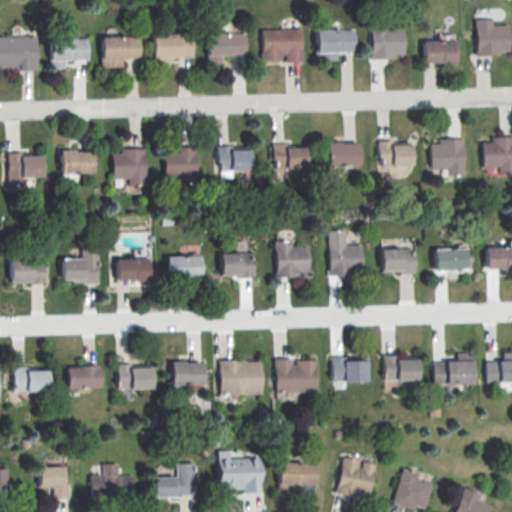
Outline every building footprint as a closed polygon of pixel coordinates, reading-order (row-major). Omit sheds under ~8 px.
[(471,19),(472,56),(495,55),(495,50),(504,50),(504,25),(488,26),(488,18),(471,19)] [(366,21),(367,59),(389,58),(389,53),(399,53),(398,28),(383,28),(382,21),(366,21)] [(258,29),(259,61),(278,60),(277,52),(284,52),(285,61),(299,60),(298,28),(258,29)] [(311,30),(337,29),(337,30),(350,30),(351,51),(333,51),(333,60),(312,60),(311,30)] [(202,33),(228,32),(228,34),(241,33),(242,54),(218,55),(218,63),(203,64),(202,33)] [(149,34),(176,34),(176,36),(188,35),(188,57),(164,57),(165,66),(150,66),(149,34)] [(0,35),(0,65),(14,65),(14,69),(35,68),(34,35),(0,35)] [(43,37),(44,67),(61,67),(61,60),(86,59),(85,36),(43,37)] [(98,36),(99,66),(120,66),(120,57),(138,57),(138,36),(98,36)] [(419,40),(451,39),(452,63),(438,64),(437,61),(420,62),(419,40)] [(487,137),(510,136),(511,174),(494,174),(494,167),(478,167),(478,142),(487,142),(487,137)] [(435,139),(458,138),(459,176),(442,176),(442,169),(426,169),(426,144),(435,144),(435,139)] [(373,141),(374,166),(408,165),(407,144),(393,144),(393,142),(388,142),(388,140),(373,141)] [(322,142),(323,165),(355,164),(354,143),(341,144),(341,142),(336,142),(336,141),(322,142)] [(268,144),(268,169),(302,168),(301,147),(288,147),(287,145),(282,145),(282,143),(268,144)] [(212,146),(213,171),(246,170),(246,149),(232,149),(232,147),(227,147),(227,145),(212,146)] [(192,147),(193,182),(176,182),(176,177),(160,178),(159,152),(170,151),(170,147),(192,147)] [(140,148),(141,183),(124,184),(124,178),(108,179),(108,153),(118,153),(118,149),(140,148)] [(72,150),(72,149),(57,149),(58,174),(91,173),(91,150),(72,150)] [(39,154),(20,154),(20,151),(4,151),(5,181),(6,183),(21,183),(21,177),(40,176),(39,154)] [(324,238),(325,275),(347,275),(347,270),(357,270),(356,245),(341,245),(340,238),(324,238)] [(271,240),(272,277),(295,277),(294,272),(304,272),(303,247),(288,247),(288,240),(271,240)] [(481,247),(511,246),(511,270),(500,270),(500,268),(482,268),(481,247)] [(430,249),(462,248),(462,271),(448,272),(448,269),(430,270),(430,249)] [(59,258),(60,278),(70,278),(71,280),(80,280),(80,282),(94,282),(94,249),(79,249),(79,258),(59,258)] [(377,251),(409,250),(410,273),(396,274),(396,271),(378,272),(377,251)] [(217,255),(249,254),(250,277),(236,278),(236,275),(218,276),(217,255)] [(164,257),(196,256),(197,279),(183,280),(183,277),(165,278),(164,257)] [(112,258),(144,257),(145,281),(131,281),(131,279),(113,279),(112,258)] [(8,259),(8,280),(28,280),(28,283),(43,282),(43,258),(8,259)] [(468,352),(469,383),(430,384),(429,362),(452,361),(452,353),(468,352)] [(511,352),(511,381),(482,382),(482,362),(499,361),(499,352),(511,352)] [(381,356),(381,380),(413,379),(412,358),(395,359),(395,355),(381,356)] [(271,358),(272,392),(313,391),(312,359),(292,360),(292,364),(288,365),(288,358),(271,358)] [(329,358),(330,382),(361,382),(361,361),(344,361),(343,358),(329,358)] [(167,360),(168,385),(199,384),(199,363),(181,363),(181,360),(167,360)] [(214,360),(215,395),(258,394),(257,361),(241,362),(241,360),(214,360)] [(114,363),(115,387),(149,386),(148,366),(128,367),(128,363),(114,363)] [(10,366),(11,390),(46,389),(45,369),(27,369),(27,365),(10,366)] [(64,366),(64,391),(73,391),(73,387),(97,387),(96,365),(64,366)] [(215,488),(240,488),(240,492),(257,491),(256,457),(226,458),(226,449),(214,450),(215,488)] [(339,456),(331,493),(355,499),(356,493),(365,495),(372,464),(359,461),(357,468),(354,467),(356,460),(339,456)] [(301,473),(302,462),(275,461),(275,492),(289,492),(289,483),(313,484),(314,474),(301,473)] [(83,474),(83,491),(130,489),(130,474),(114,474),(114,462),(100,462),(100,474),(83,474)] [(151,476),(151,495),(191,494),(190,462),(174,463),(174,476),(151,476)] [(36,465),(36,484),(51,483),(51,498),(64,497),(63,464),(36,465)] [(0,500),(8,500),(7,467),(0,467),(0,500)] [(399,468),(388,504),(412,511),(413,506),(422,508),(429,484),(413,479),(415,473),(399,468)] [(460,487),(450,511),(485,511),(488,506),(473,500),(475,494),(460,487)]
